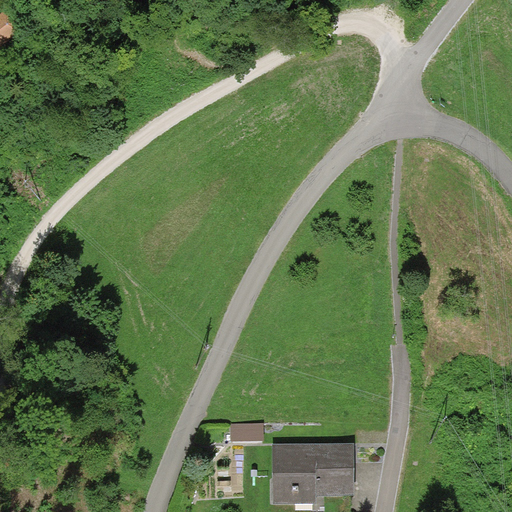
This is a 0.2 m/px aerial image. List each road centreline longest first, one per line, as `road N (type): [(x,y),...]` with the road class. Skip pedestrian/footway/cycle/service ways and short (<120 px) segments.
road 1 (track): [(0,339),(16,272),(76,191),(133,146),(328,29),(377,34),(403,74)]
road 2 (track): [(403,74),(394,112),(365,129),(293,201),(222,334),(151,511)]
road 3 (residential): [(388,511),(402,357)]
road 4 (track): [(511,170),(440,119),(394,112)]
